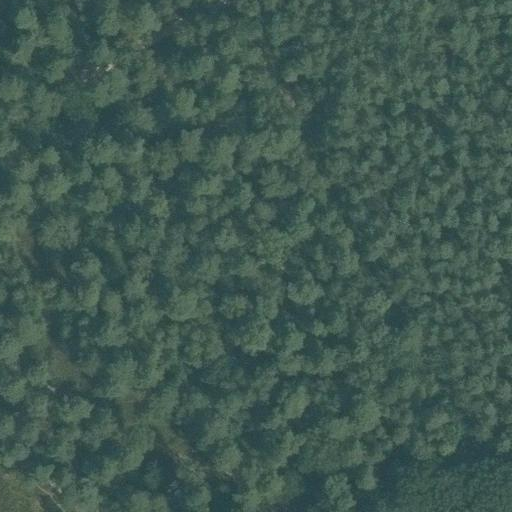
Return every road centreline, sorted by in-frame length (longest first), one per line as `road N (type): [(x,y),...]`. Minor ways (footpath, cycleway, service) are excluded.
road 1 (track): [(234,0),(506,511)]
road 2 (track): [(0,130),(246,0)]
